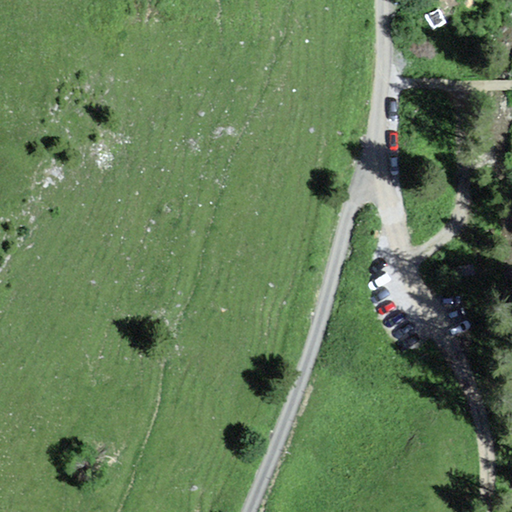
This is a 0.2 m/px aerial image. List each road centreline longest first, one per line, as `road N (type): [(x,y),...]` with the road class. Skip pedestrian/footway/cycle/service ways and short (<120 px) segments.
road 1 (track): [(379,175),(359,191),(249,511)]
road 2 (track): [(379,175),(393,209),(394,260),(473,407),(485,452),(482,511)]
